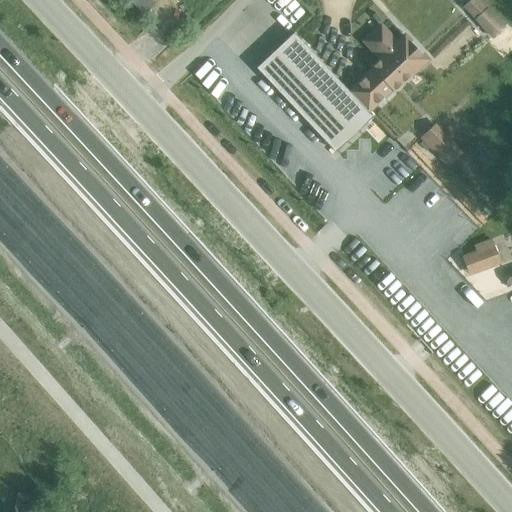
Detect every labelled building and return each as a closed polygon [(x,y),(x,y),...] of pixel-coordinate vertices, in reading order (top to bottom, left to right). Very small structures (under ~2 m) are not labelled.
[(155,2),(153,0),(132,0),(145,12),(155,2)] [(284,24),(295,6),(284,0),(255,0),(252,4),(284,24)] [(486,7),(479,0),(467,0),(462,5),(473,18),(472,18),(492,39),(506,26),(487,6),(486,7)] [(372,68),(348,90),(368,111),(377,104),(375,102),(382,96),(383,97),(409,73),(411,75),(427,59),(404,34),(396,41),(381,24),(364,40),(380,57),(370,66),(372,68)] [(348,90),(293,31),(256,66),(335,150),(372,115),(368,111),(348,90)] [(462,151),(435,122),(420,137),(447,166),(462,151)] [(500,262),(490,237),(473,243),(475,249),(461,254),(468,274),(500,262)] [(433,248),(418,253),(423,266),(437,261),(433,248)] [(511,265),(501,270),(506,284),(511,282),(511,265)] [(34,511),(37,495),(17,491),(13,511),(34,511)]
